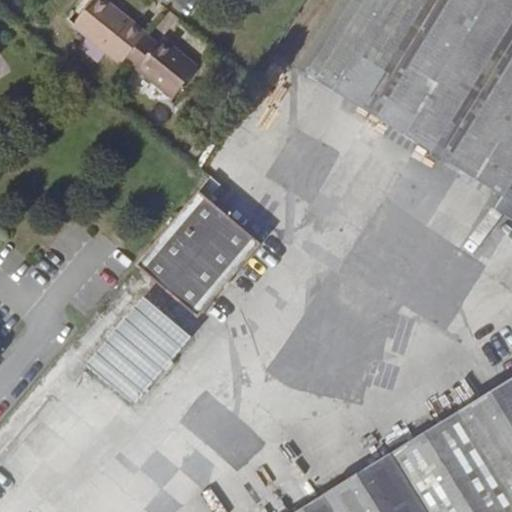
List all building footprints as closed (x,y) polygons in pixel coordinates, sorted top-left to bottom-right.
[(146,35),(147,33),(105,0),(93,0),(74,24),(123,64),(127,58),(146,35)] [(511,0),(340,0),(299,67),(504,193),(494,208),(511,219),(511,0)] [(174,97),(198,67),(162,38),(157,44),(146,35),(127,58),(174,97)] [(209,198),(221,183),(211,176),(209,178),(199,190),(209,198)] [(201,316),(262,244),(198,191),(137,264),(201,316)] [(145,296),(87,365),(135,405),(192,336),(145,296)] [(401,354),(410,320),(395,316),(386,350),(401,354)] [(393,386),(391,365),(370,367),(372,388),(393,386)] [(511,511),(511,378),(296,511),(511,511)]
